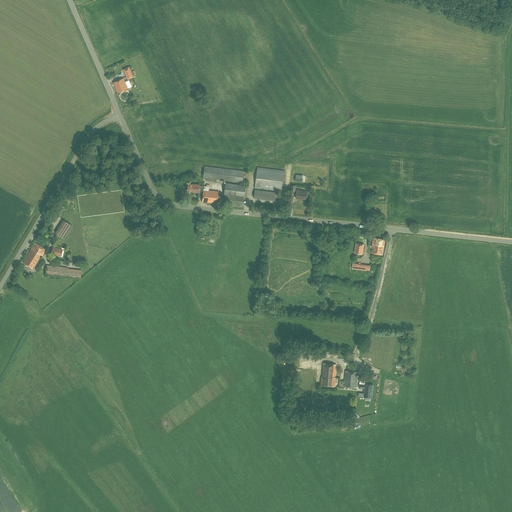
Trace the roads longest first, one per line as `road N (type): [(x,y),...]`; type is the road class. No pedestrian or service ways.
road 1 (tertiary): [(511,244),(172,204),(147,181),(119,115)]
road 2 (unclassified): [(0,286),(91,131),(119,115)]
road 3 (tertiary): [(119,115),(68,0)]
